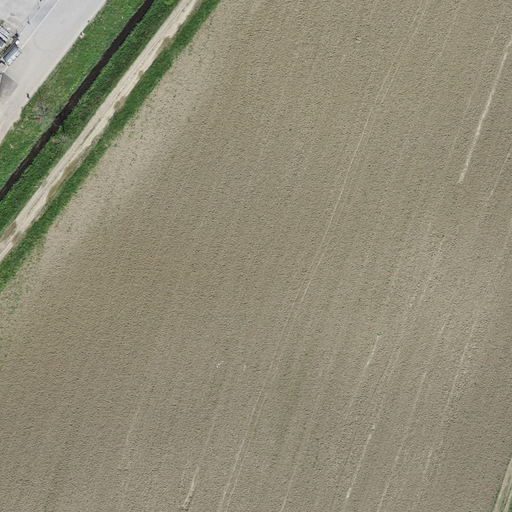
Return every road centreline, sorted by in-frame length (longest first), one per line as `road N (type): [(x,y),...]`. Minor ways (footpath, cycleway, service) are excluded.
road 1 (track): [(191,0),(0,250)]
road 2 (residential): [(94,0),(21,97)]
